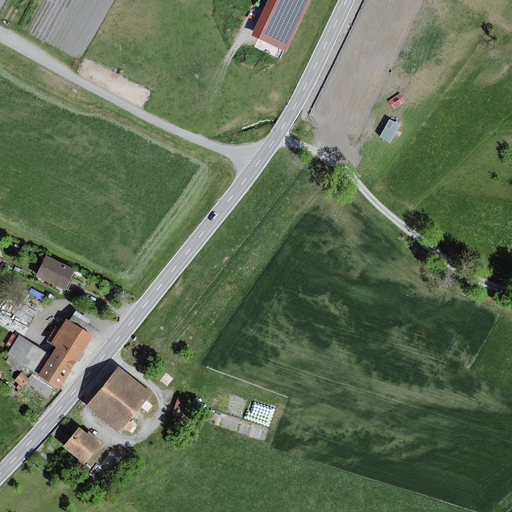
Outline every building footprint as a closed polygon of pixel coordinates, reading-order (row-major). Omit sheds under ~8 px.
[(176,83),(188,86),(194,67),(183,63),(176,83)] [(76,271),(47,257),(37,277),(66,291),(76,271)] [(12,297),(2,313),(28,329),(38,312),(12,297)] [(76,311),(70,321),(84,331),(91,321),(76,311)] [(70,321),(67,320),(61,330),(56,327),(46,342),(56,349),(52,356),(39,376),(60,390),(94,337),(84,331),(70,321)] [(39,376),(52,356),(19,335),(6,356),(39,376)] [(153,393),(119,365),(86,407),(121,435),(126,429),(130,432),(134,426),(130,422),(153,393)] [(22,373),(15,381),(22,388),(30,381),(22,373)] [(177,398),(173,414),(187,418),(191,401),(177,398)] [(100,445),(79,428),(63,447),(85,464),(100,445)]
